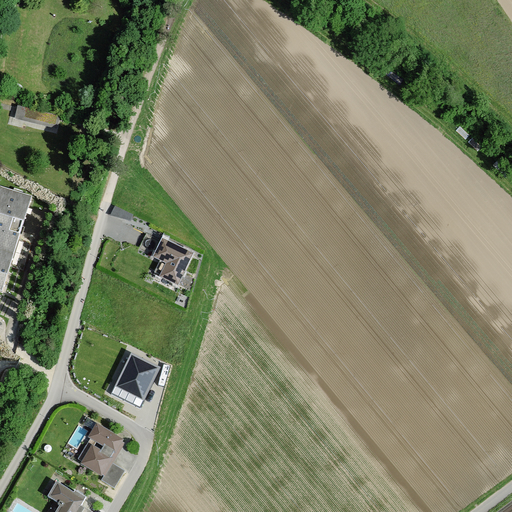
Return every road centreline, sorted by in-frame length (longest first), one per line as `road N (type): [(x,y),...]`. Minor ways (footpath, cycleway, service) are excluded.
road 1 (residential): [(112,179),(57,386)]
road 2 (track): [(182,0),(112,179)]
road 3 (track): [(511,122),(365,0)]
road 4 (residential): [(112,511),(145,441),(57,386)]
road 5 (residential): [(57,386),(0,495)]
